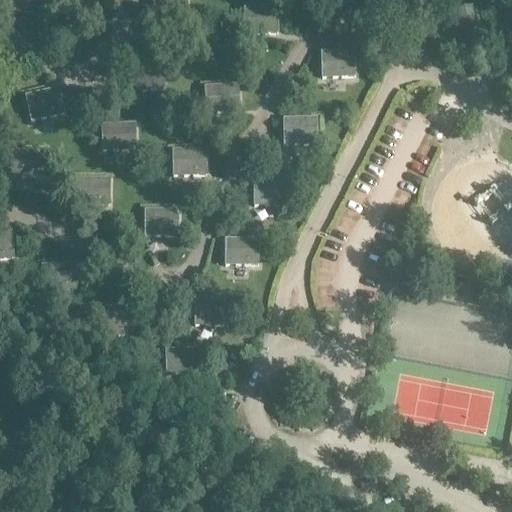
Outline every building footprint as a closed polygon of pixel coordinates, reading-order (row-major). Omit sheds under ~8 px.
[(94,0),(82,0),(62,5),(67,30),(99,23),(94,0)] [(187,12),(186,0),(152,0),(154,14),(187,12)] [(398,0),(399,9),(415,9),(414,0),(398,0)] [(464,56),(480,52),(471,9),(455,12),(464,56)] [(277,37),(277,10),(244,12),(244,38),(277,37)] [(322,81),(355,79),(354,54),(321,55),(322,81)] [(164,92),(162,66),(129,69),(131,95),(164,92)] [(204,90),(206,116),(239,113),(237,88),(204,90)] [(63,117),(57,92),(25,99),(31,124),(63,117)] [(284,148),(317,147),(316,121),(283,121),(284,148)] [(134,127),(101,128),(102,154),(135,153),(134,127)] [(48,130),(37,131),(38,145),(49,144),(48,130)] [(173,179),(206,178),(205,152),(172,153),(173,179)] [(44,154),(11,153),(10,179),(43,180),(44,154)] [(109,182),(76,181),(76,207),(109,208),(109,182)] [(254,209),(287,208),(286,182),(253,183),(254,209)] [(144,239),(177,239),(177,213),(144,213),(144,239)] [(0,236),(0,262),(13,261),(10,235),(0,236)] [(257,242),(225,242),(225,269),(258,268),(257,242)] [(321,270),(336,273),(338,262),(323,260),(321,270)] [(76,292),(74,266),(41,268),(43,294),(76,292)] [(227,329),(228,303),(195,303),(195,329),(227,329)] [(99,340),(132,339),(131,313),(98,314),(99,340)] [(165,353),(165,379),(198,378),(198,352),(165,353)]
